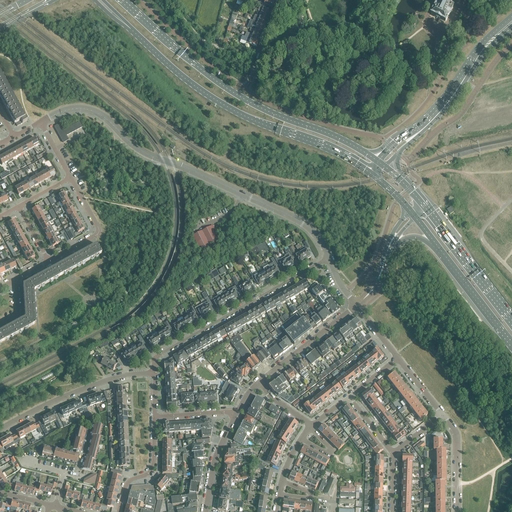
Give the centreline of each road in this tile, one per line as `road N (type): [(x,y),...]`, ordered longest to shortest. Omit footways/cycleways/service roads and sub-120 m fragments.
road 1 (unclassified): [(329,257),(299,221),(149,155),(91,110),(40,121)]
road 2 (primary): [(377,162),(231,92),(125,0)]
road 3 (primary): [(140,37),(222,105),(371,174)]
road 4 (residential): [(329,257),(160,353),(154,373)]
road 5 (residential): [(0,430),(88,386),(154,373)]
road 6 (primary): [(511,320),(424,205)]
road 7 (secondary): [(427,124),(511,20)]
road 8 (primary): [(432,241),(511,344)]
road 9 (tertiary): [(258,381),(356,306)]
road 10 (residential): [(48,261),(98,232),(69,177)]
